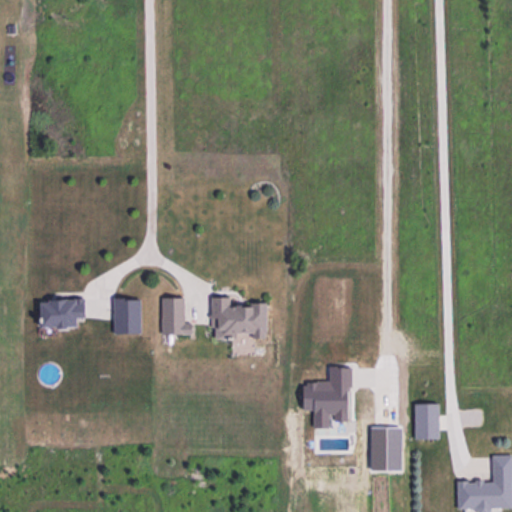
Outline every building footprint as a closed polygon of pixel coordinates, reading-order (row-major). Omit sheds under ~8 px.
[(187,297),(160,297),(160,334),(188,334),(187,297)] [(265,304),(229,304),(229,297),(211,297),(211,338),(232,338),(232,354),(253,354),(253,338),(265,338),(265,304)] [(83,298),(38,299),(39,328),(76,327),(76,317),(83,317),(83,298)] [(113,333),(140,333),(139,298),(112,298),(113,333)] [(346,421),(346,387),(351,387),(351,366),(328,367),(328,381),(301,382),(302,410),(312,409),(312,428),(330,427),(330,421),(346,421)] [(414,439),(439,438),(438,403),(413,403),(414,439)] [(401,427),(370,426),(370,470),(401,471),(401,427)] [(511,454),(491,454),(491,480),(456,481),(456,508),(474,508),(474,510),(511,509),(511,454)]
